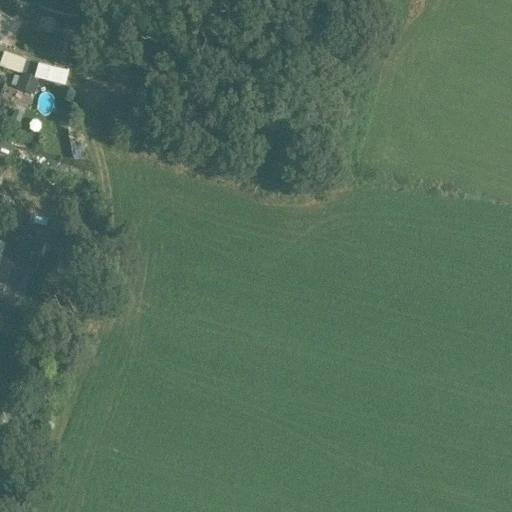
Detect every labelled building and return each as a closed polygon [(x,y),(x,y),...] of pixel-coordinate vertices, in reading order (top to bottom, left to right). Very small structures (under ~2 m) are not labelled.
[(0,20),(0,47),(9,25),(0,20)] [(53,70),(69,74),(75,54),(59,49),(53,70)] [(37,72),(14,63),(9,77),(33,86),(37,72)] [(65,79),(37,72),(33,86),(60,94),(65,79)] [(10,150),(0,146),(0,160),(7,162),(10,150)] [(0,260),(10,264),(34,271),(42,245),(0,232),(0,260)] [(34,271),(10,264),(0,297),(0,305),(17,311),(26,278),(32,280),(34,271)]
